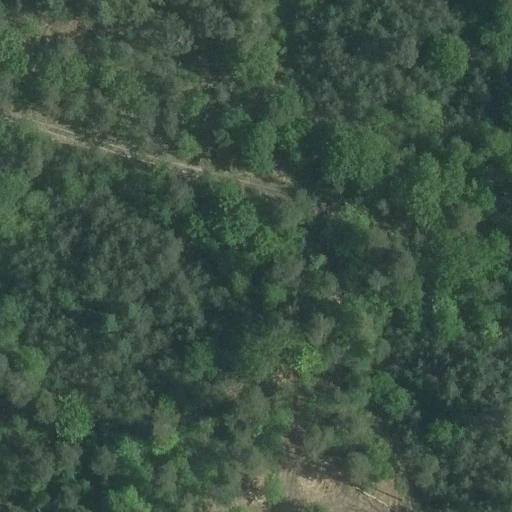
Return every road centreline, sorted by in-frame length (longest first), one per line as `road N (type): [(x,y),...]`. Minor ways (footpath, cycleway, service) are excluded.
road 1 (track): [(511,263),(0,116)]
road 2 (track): [(315,204),(292,470),(266,511)]
